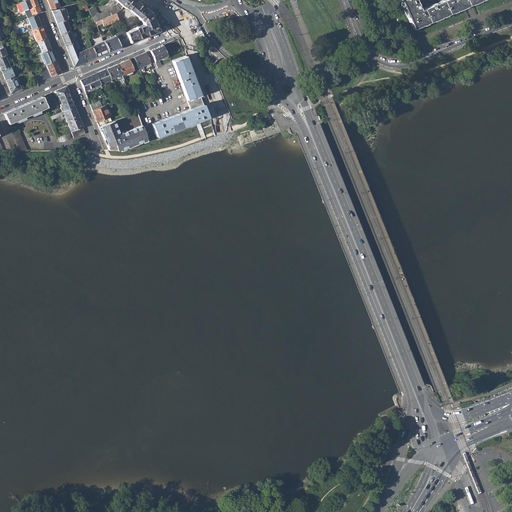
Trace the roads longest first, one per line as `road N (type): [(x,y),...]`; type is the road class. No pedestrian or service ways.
road 1 (secondary): [(310,132),(413,389)]
road 2 (residential): [(348,0),(369,50),(396,64),(511,21)]
